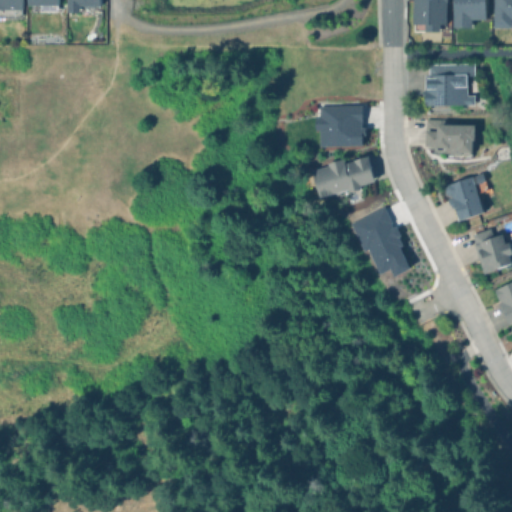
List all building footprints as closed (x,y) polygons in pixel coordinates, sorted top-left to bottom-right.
[(0,0),(19,0),(19,16),(0,16),(0,0)] [(55,0),(55,10),(37,10),(37,3),(24,3),(24,0),(55,0)] [(98,0),(98,4),(91,4),(91,7),(83,7),(83,4),(78,4),(78,10),(64,10),(64,0),(98,0)] [(445,0),(445,22),(439,22),(439,30),(413,30),(413,22),(411,22),(411,0),(445,0)] [(484,0),(484,17),(470,17),(470,25),(452,25),(452,0),(484,0)] [(511,0),(511,17),(510,17),(510,25),(493,26),(492,0),(511,0)] [(425,63),(425,104),(474,104),(474,94),(466,94),(466,75),(473,75),(473,63),(425,63)] [(363,145),(362,104),(315,105),(315,131),(318,131),(318,146),(363,145)] [(474,124),(456,123),(457,119),(425,118),(425,151),(474,152),(474,124)] [(310,167),(317,196),(374,184),(368,155),(342,161),(342,160),(310,167)] [(457,220),(484,212),(475,184),(485,181),(482,172),(446,183),(457,220)] [(411,268),(384,206),(349,221),(363,251),(368,249),(379,273),(390,268),(394,275),(411,268)] [(483,273),(511,263),(511,255),(507,240),(504,241),(502,233),(491,236),(489,227),(471,233),(483,273)] [(511,280),(493,288),(509,324),(511,322),(511,280)]
